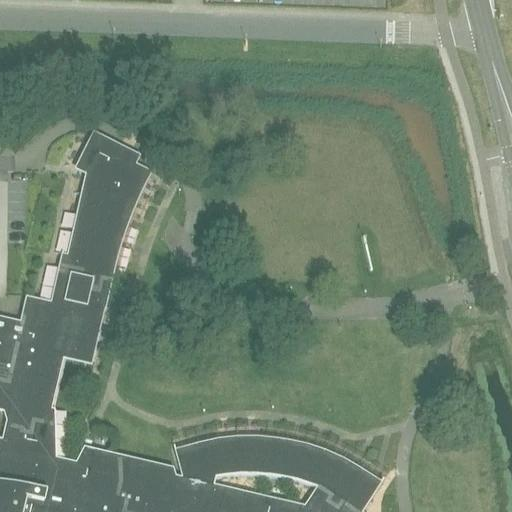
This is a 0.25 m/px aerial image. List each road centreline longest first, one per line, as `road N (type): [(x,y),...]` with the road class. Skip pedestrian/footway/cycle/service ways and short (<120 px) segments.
road 1 (unclassified): [(480,29),(447,35),(0,19)]
road 2 (tertiary): [(480,29),(511,178)]
